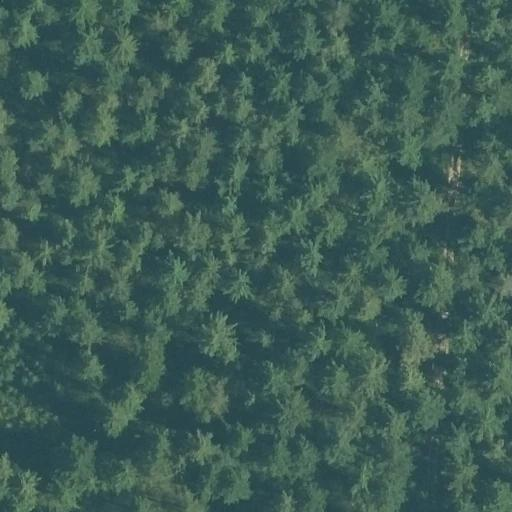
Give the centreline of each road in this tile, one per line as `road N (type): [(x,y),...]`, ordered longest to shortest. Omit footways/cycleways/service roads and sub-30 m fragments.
road 1 (track): [(421,511),(465,0)]
road 2 (track): [(0,69),(462,44)]
